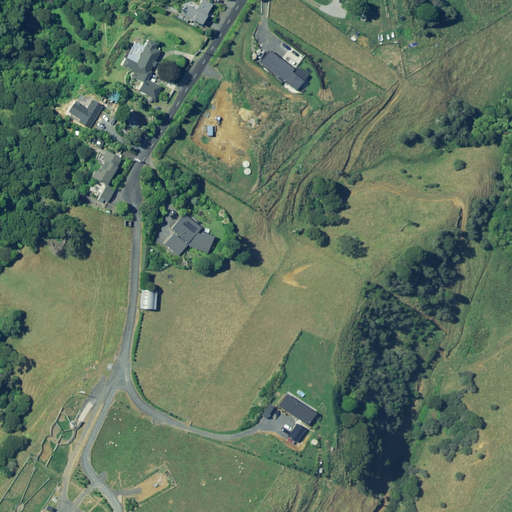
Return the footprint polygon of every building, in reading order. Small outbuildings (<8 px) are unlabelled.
[(210,5),(201,0),(200,0),(195,10),(185,5),(180,14),(200,25),(210,5)] [(149,71),(151,67),(154,68),(156,62),(154,61),(159,51),(154,48),(156,43),(147,39),(135,63),(124,58),(121,66),(133,72),(130,77),(142,83),(138,91),(155,99),(161,87),(147,81),(151,72),(149,71)] [(116,102),(119,95),(110,91),(107,99),(116,102)] [(124,116),(125,118),(123,119),(125,123),(127,122),(129,130),(138,127),(136,123),(138,122),(136,116),(134,117),(132,112),(124,116)] [(95,137),(91,143),(101,149),(104,142),(95,137)] [(121,160),(106,151),(103,150),(97,158),(99,160),(99,161),(99,162),(99,163),(100,164),(100,165),(101,165),(101,166),(102,166),(98,172),(95,170),(91,177),(106,185),(121,160)] [(113,192),(104,187),(97,200),(101,203),(103,200),(107,202),(113,192)] [(200,228),(183,214),(180,218),(171,229),(175,232),(165,244),(178,255),(187,245),(207,253),(213,237),(203,233),(200,235),(197,232),(200,228)] [(156,291),(142,290),(140,308),(155,309),(156,291)] [(80,367),(83,373),(90,369),(87,363),(80,367)]
